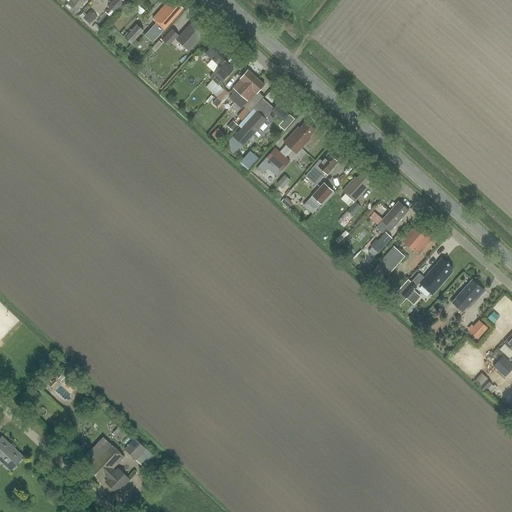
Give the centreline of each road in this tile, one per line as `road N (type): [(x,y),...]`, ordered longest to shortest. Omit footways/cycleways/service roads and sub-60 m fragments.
road 1 (unclassified): [(511,288),(193,0)]
road 2 (secondary): [(511,263),(221,0)]
road 3 (unclassified): [(111,511),(0,407)]
